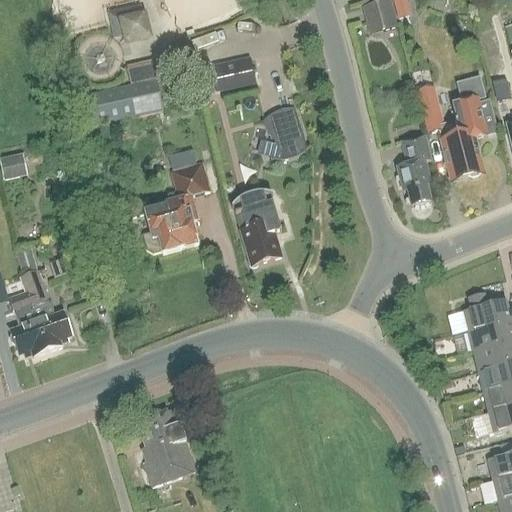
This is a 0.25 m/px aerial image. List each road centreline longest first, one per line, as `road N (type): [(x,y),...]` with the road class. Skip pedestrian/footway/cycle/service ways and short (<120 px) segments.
road 1 (tertiary): [(0,424),(213,343),(292,336),(345,347)]
road 2 (unclassified): [(395,261),(361,167),(320,0)]
road 3 (tertiary): [(345,347),(398,385),(425,427),(451,511)]
road 4 (tertiary): [(395,261),(511,223)]
